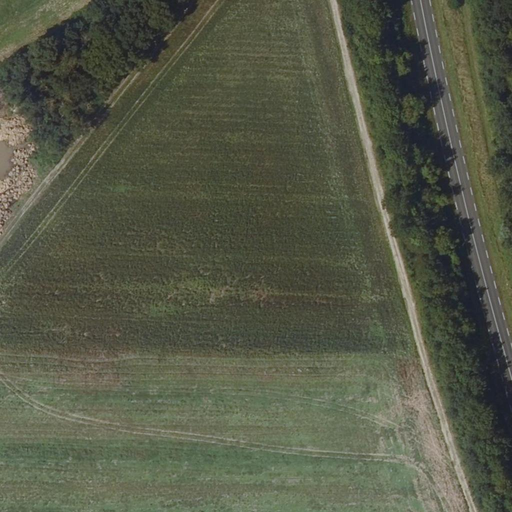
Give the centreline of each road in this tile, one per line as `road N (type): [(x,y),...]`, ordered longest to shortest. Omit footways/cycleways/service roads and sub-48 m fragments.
road 1 (unclassified): [(470,511),(335,0)]
road 2 (primary): [(511,375),(421,0)]
road 3 (track): [(0,232),(186,0)]
road 4 (track): [(511,206),(505,205),(465,0)]
